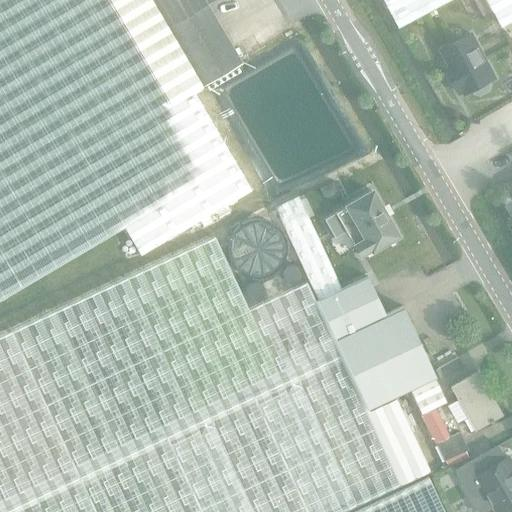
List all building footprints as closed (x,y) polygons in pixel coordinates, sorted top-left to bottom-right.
[(0,0),(0,298),(123,227),(138,254),(249,189),(192,92),(167,107),(106,0),(0,0)] [(106,0),(167,107),(192,92),(198,88),(239,64),(205,6),(201,0),(106,0)] [(511,0),(385,0),(400,27),(449,0),(488,0),(503,26),(511,20),(511,0)] [(471,34),(442,49),(455,74),(450,76),(459,92),(464,90),(466,94),(473,90),(475,94),(480,95),(488,91),(490,87),(487,82),(495,78),(471,34)] [(335,214),(324,220),(334,237),(345,231),(359,255),(370,249),(371,251),(397,236),(371,191),(345,206),(346,207),(334,213),(335,214)] [(298,197),(274,208),(317,299),(340,288),(307,218),(299,200),(298,197)] [(305,198),(299,200),(307,218),(313,215),(305,198)] [(214,238),(0,336),(0,511),(338,511),(428,470),(395,398),(367,411),(367,409),(316,299),(313,301),(305,283),(247,310),(214,238)] [(317,299),(316,299),(367,409),(408,389),(434,377),(434,376),(400,306),(384,314),(367,275),(340,288),(317,299)] [(462,368),(457,358),(434,370),(440,381),(462,368)] [(475,431),(501,415),(476,372),(450,387),(475,431)] [(434,377),(408,389),(420,414),(421,414),(434,407),(445,402),(434,377)] [(434,407),(421,414),(421,415),(435,443),(448,437),(434,407)] [(448,437),(435,443),(443,461),(445,460),(464,451),(467,450),(459,432),(448,437)] [(499,443),(454,469),(477,511),(482,511),(492,507),(495,511),(511,511),(511,470),(506,461),(509,459),(508,457),(507,458),(499,443)] [(464,451),(445,460),(447,465),(448,467),(468,458),(464,451)] [(442,511),(427,480),(356,511),(442,511)]
